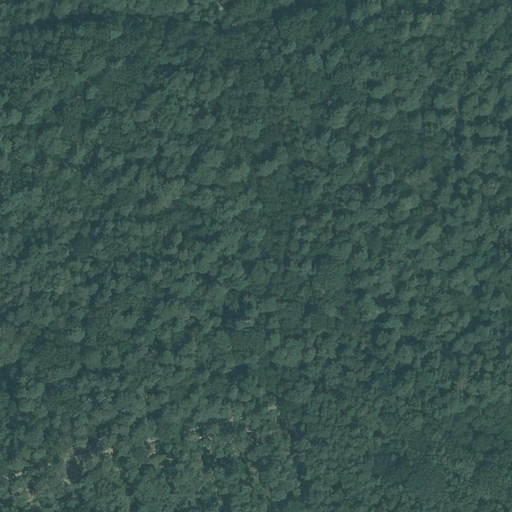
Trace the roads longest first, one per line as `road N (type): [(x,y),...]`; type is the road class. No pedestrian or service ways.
road 1 (track): [(386,376),(336,319),(238,28),(201,0)]
road 2 (track): [(492,511),(483,487),(386,376)]
